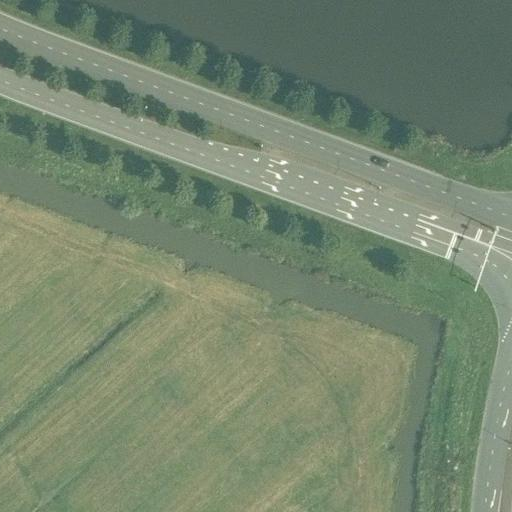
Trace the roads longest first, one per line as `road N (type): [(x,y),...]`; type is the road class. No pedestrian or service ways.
road 1 (secondary): [(511,224),(0,27)]
road 2 (secondary): [(0,80),(511,274)]
road 3 (secondary): [(511,374),(486,511)]
